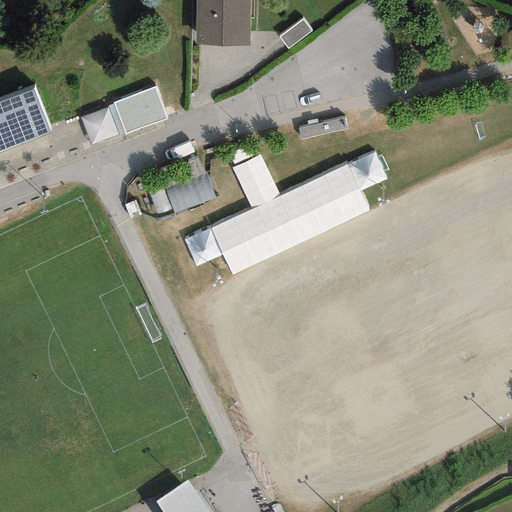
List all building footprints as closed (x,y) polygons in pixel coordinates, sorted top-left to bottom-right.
[(250,0),(196,0),(195,43),(249,45),(250,0)] [(309,32),(301,21),(278,37),(287,49),(309,32)] [(0,152),(50,135),(34,87),(0,100),(0,152)] [(156,87),(114,100),(123,133),(166,120),(156,87)] [(342,112),(298,123),(300,133),(345,122),(342,112)] [(220,163),(237,208),(180,229),(191,257),(219,247),(225,264),(367,210),(357,182),(384,172),(374,148),(264,190),(249,152),(220,163)] [(201,160),(162,175),(176,212),(215,196),(201,160)] [(206,511),(188,484),(154,506),(157,511),(206,511)]
